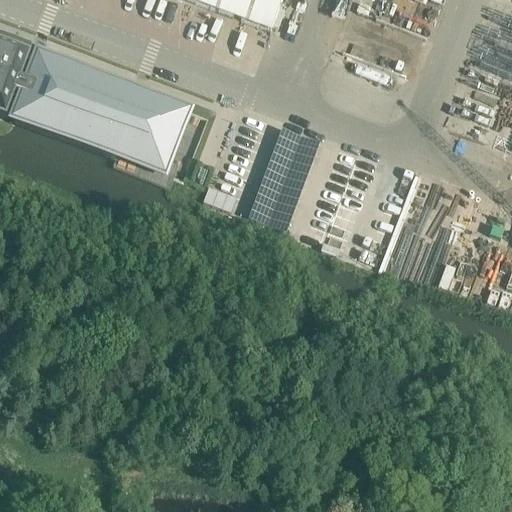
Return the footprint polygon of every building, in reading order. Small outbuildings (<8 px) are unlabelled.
[(172,0),(271,37),(283,0),(172,0)] [(510,18),(511,13),(511,6),(493,0),(490,11),(510,18)] [(186,118),(39,62),(34,74),(33,74),(33,72),(33,70),(32,69),(30,68),(29,67),(27,68),(26,68),(25,70),(24,71),(23,70),(28,57),(0,46),(0,117),(162,179),(186,118)] [(199,204),(204,190),(169,177),(164,190),(199,204)] [(205,207),(226,207),(227,190),(205,190),(205,207)] [(469,295),(480,300),(496,262),(484,257),(469,295)]
